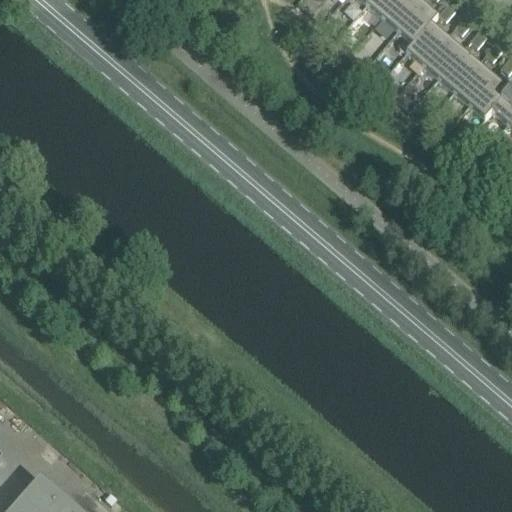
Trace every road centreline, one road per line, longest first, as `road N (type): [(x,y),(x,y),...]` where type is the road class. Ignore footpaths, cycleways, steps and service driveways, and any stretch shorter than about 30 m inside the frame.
road 1 (primary): [(511,407),(35,0)]
road 2 (unclassified): [(511,336),(123,0)]
road 3 (tertiary): [(360,511),(0,198)]
